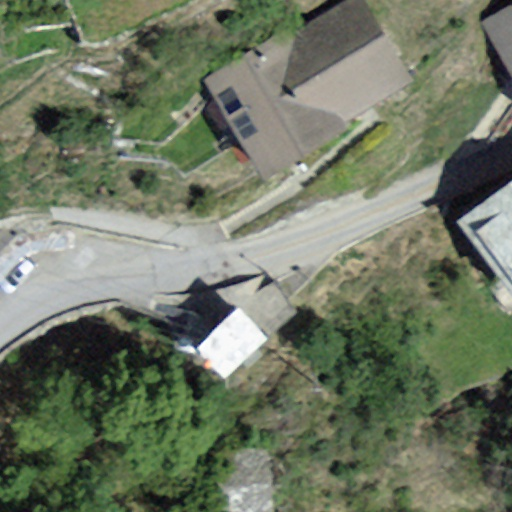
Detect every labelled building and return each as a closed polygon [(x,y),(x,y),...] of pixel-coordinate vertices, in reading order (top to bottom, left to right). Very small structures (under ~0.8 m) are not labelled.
[(405,84),(356,4),(220,86),(268,166),(405,84)] [(511,11),(491,25),(511,58),(511,11)] [(511,188),(472,219),(511,271),(511,188)] [(266,336),(238,307),(196,349),(224,377),(266,336)] [(272,447),(208,455),(215,511),(226,511),(280,505),(272,447)]
